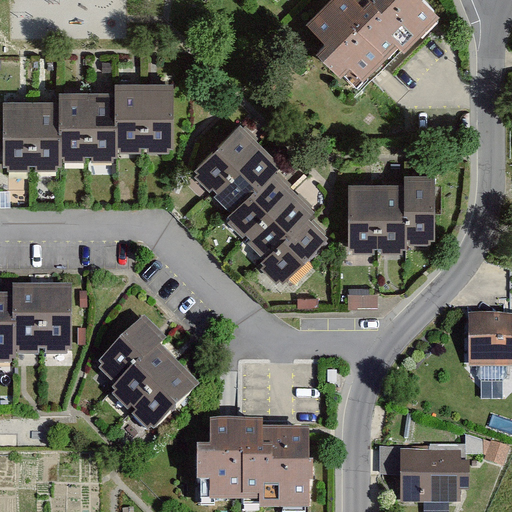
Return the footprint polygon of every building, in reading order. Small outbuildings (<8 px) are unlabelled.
[(338,0),(310,28),(330,48),(323,54),(354,85),(362,77),(374,88),(409,53),(416,60),(452,24),(427,0),(338,0)] [(179,90),(151,91),(152,157),(180,156),(179,90)] [(152,157),(151,91),(124,91),(124,99),(125,157),(152,157)] [(124,99),(96,100),(97,165),(125,165),(125,157),(124,99)] [(68,100),(68,111),(69,166),(97,165),(96,100),(68,100)] [(40,173),(40,111),(13,111),(13,173),(40,173)] [(40,111),(40,173),(69,173),(69,166),(68,111),(40,111)] [(201,180),(217,198),(268,153),(251,135),(201,180)] [(287,174),(268,153),(217,198),(236,219),(280,180),(287,174)] [(252,247),(301,201),(280,180),(236,219),(231,224),(252,247)] [(442,187),(409,187),(409,194),(409,255),(442,255),(442,187)] [(379,194),(348,194),(348,262),(379,262),(379,194)] [(409,194),(379,194),(379,262),(409,263),(409,255),(409,194)] [(319,220),(301,201),(252,247),(270,266),(313,226),(319,220)] [(335,249),(313,226),(270,266),(266,270),(288,294),(335,249)] [(22,298),(22,312),(21,358),(49,358),(49,298),(22,298)] [(74,298),(49,298),(49,358),(73,359),(74,298)] [(22,312),(0,311),(0,367),(21,368),(21,358),(22,312)] [(476,362),(511,362),(511,321),(476,321),(476,362)] [(151,330),(102,378),(121,398),(171,351),(151,330)] [(165,356),(116,404),(136,424),(185,377),(165,356)] [(185,377),(136,424),(156,445),(205,397),(185,377)] [(220,498),(220,511),(320,511),(320,500),(325,500),(325,483),(321,483),(320,440),(273,441),(273,434),(212,435),(213,468),(208,468),(209,499),(220,498)] [(412,492),(468,492),(467,452),(412,453),(412,492)]
